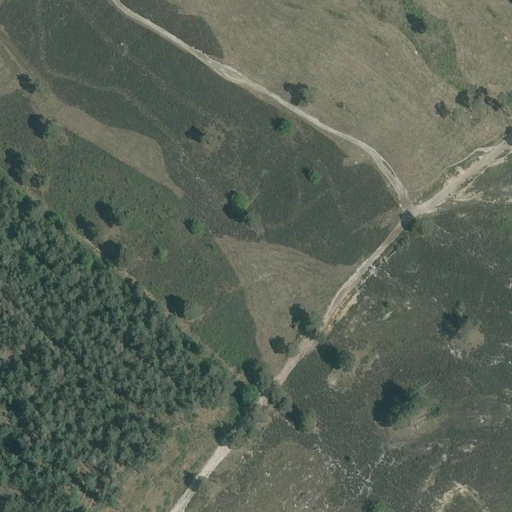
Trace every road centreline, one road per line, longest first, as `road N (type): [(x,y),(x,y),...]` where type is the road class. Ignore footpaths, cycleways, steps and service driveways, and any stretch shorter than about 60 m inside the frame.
road 1 (track): [(0,168),(259,394)]
road 2 (track): [(163,511),(259,394)]
